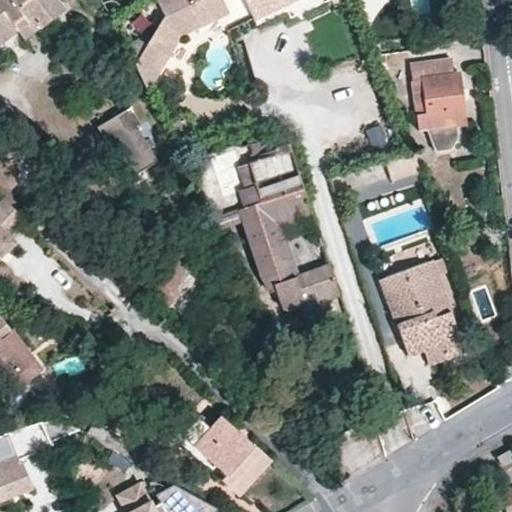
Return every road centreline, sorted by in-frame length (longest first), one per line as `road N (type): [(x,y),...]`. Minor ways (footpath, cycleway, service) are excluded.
road 1 (residential): [(143,317),(334,505)]
road 2 (unknown): [(24,240),(43,289),(65,308),(82,317),(143,317)]
road 3 (residential): [(398,469),(511,402)]
